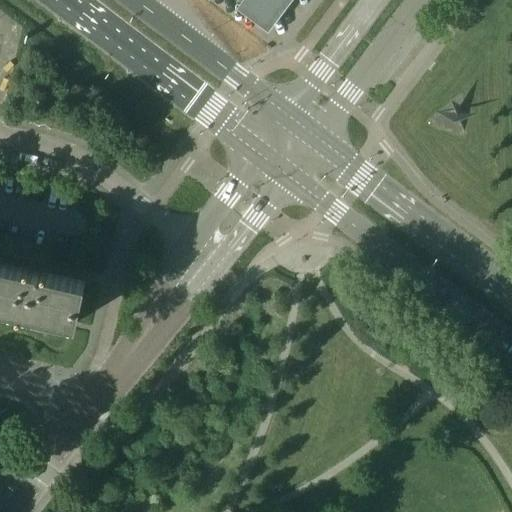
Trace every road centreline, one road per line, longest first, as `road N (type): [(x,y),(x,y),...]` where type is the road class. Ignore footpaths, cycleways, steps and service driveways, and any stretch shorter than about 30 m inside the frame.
road 1 (secondary): [(288,175),(511,344)]
road 2 (secondary): [(54,0),(258,152)]
road 3 (secondary): [(511,287),(315,138)]
road 4 (unclassified): [(189,243),(77,157),(0,135)]
road 5 (unclassified): [(151,328),(219,268),(288,175)]
road 6 (secondary): [(286,116),(133,0)]
road 7 (unclassified): [(315,138),(418,0)]
road 8 (unclassified): [(375,0),(286,116)]
